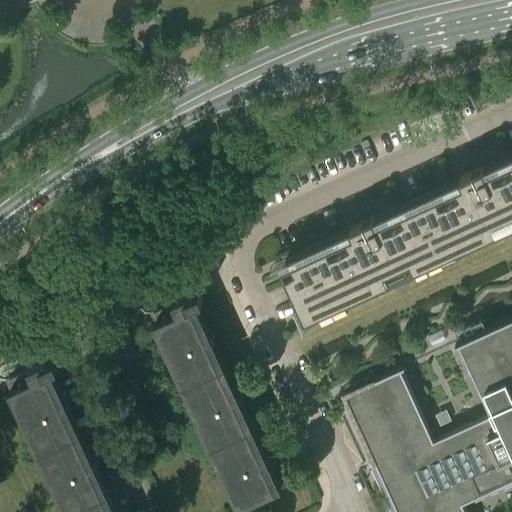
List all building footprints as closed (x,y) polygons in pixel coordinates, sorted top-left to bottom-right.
[(306,316),(511,221),(511,158),(486,170),(483,165),(460,175),(462,181),(376,220),(374,215),(350,226),(353,231),(282,264),(306,316)] [(154,268),(134,278),(139,290),(160,280),(154,268)] [(173,301),(150,311),(154,321),(238,505),(281,486),(281,484),(275,487),(193,307),(198,304),(197,302),(203,299),(199,292),(194,294),(193,292),(173,301)] [(344,392),(398,511),(467,511),(462,501),(511,478),(511,315),(455,341),(456,342),(459,341),(492,412),(433,439),(401,368),(404,366),(404,365),(344,392)] [(27,368),(5,378),(10,388),(65,511),(111,511),(48,373),(53,370),(52,368),(58,366),(55,358),(49,360),(48,358),(27,368)]
